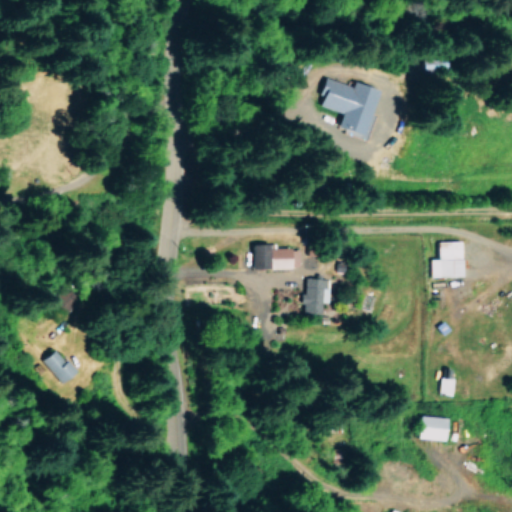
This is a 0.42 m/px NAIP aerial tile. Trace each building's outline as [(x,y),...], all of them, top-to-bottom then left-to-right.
[(373,89),(348,81),(347,85),(320,76),(315,90),(318,91),(314,104),(336,111),(331,126),(360,136),(368,113),(365,112),(373,89)] [(426,276),(457,275),(456,240),(433,241),(434,258),(426,258),(426,276)] [(266,243),(246,243),(247,267),(294,266),(293,247),(266,248),(266,243)] [(323,278),(299,277),(298,293),(293,293),(293,304),(297,304),(296,312),(314,313),(314,301),(321,301),(323,278)] [(37,357),(56,382),(70,371),(51,347),(37,357)] [(321,431),(337,431),(338,410),(322,410),(321,431)] [(441,416),(414,415),(413,437),(440,438),(441,416)]
